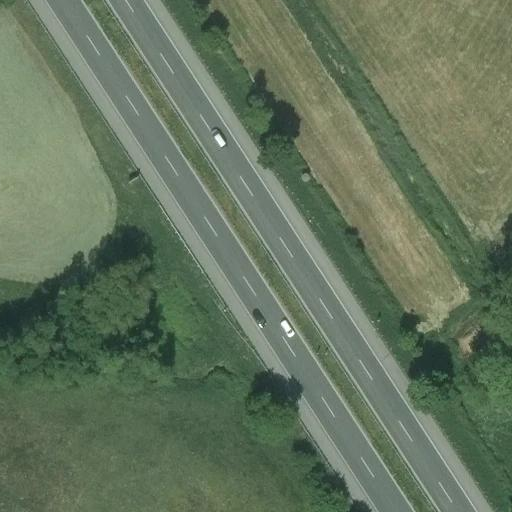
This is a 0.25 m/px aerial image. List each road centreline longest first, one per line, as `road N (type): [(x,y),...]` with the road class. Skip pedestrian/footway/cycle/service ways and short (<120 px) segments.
road 1 (motorway): [(458,511),(125,0)]
road 2 (motorway): [(65,0),(396,511)]
